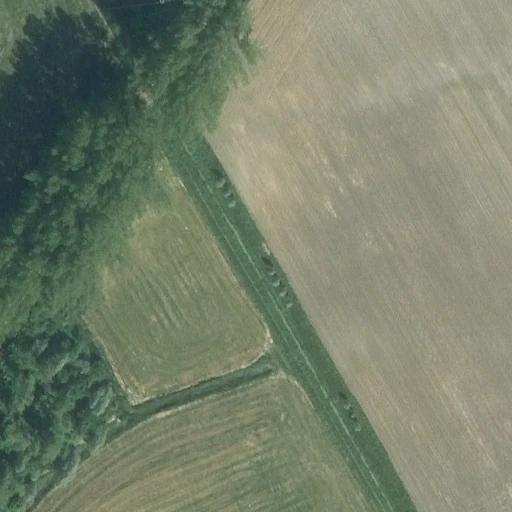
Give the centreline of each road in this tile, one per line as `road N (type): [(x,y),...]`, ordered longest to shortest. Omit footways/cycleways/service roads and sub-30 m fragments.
road 1 (track): [(147,106),(0,339)]
road 2 (track): [(213,0),(147,106)]
